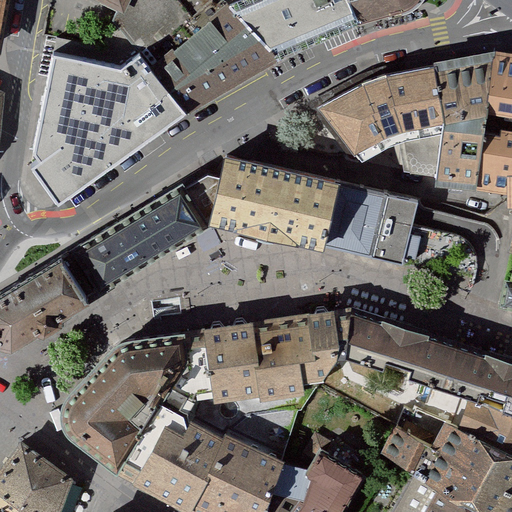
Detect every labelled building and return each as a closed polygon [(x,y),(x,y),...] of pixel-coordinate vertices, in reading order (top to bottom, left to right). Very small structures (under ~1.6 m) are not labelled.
[(0,0),(0,48),(8,55),(17,0),(0,0)] [(95,0),(116,10),(129,17),(138,0),(95,0)] [(111,22),(145,63),(152,73),(230,7),(224,0),(138,0),(129,17),(116,10),(111,22)] [(255,0),(236,8),(288,62),(366,23),(357,2),(356,0),(255,0)] [(356,0),(357,2),(366,23),(409,11),(421,2),(421,0),(356,0)] [(288,62),(236,8),(233,5),(230,7),(152,73),(187,120),(288,62)] [(490,110),(499,49),(434,58),(446,117),(438,177),(438,180),(479,184),(486,129),(490,110)] [(511,51),(499,49),(490,110),(511,112),(511,51)] [(446,117),(434,58),(387,69),(362,79),(317,105),(354,152),(392,130),(446,117)] [(129,75),(58,61),(41,157),(47,165),(37,172),(63,205),(187,120),(152,73),(145,63),(129,75)] [(0,155),(1,154),(6,141),(11,93),(0,88),(0,155)] [(403,171),(438,177),(446,117),(392,130),(395,146),(403,171)] [(479,184),(510,187),(510,172),(511,172),(511,127),(505,127),(503,131),(486,129),(479,184)] [(217,178),(207,225),(324,250),(338,178),(222,152),(217,178)] [(187,189),(182,185),(73,250),(98,289),(207,225),(217,178),(209,175),(187,189)] [(390,191),(338,178),(324,250),(374,260),(390,191)] [(420,198),(390,191),(374,260),(405,267),(414,224),(418,206),(420,198)] [(0,350),(2,351),(29,334),(34,335),(54,324),(54,318),(80,303),(51,254),(26,271),(0,286),(0,350)] [(511,282),(507,281),(501,308),(511,310),(511,282)] [(356,301),(340,303),(344,329),(345,334),(343,350),(351,350),(356,306),(356,301)] [(304,349),(308,377),(327,373),(343,350),(345,334),(344,329),(340,303),(312,307),(317,348),(304,349)] [(386,316),(356,306),(351,350),(388,362),(392,352),(417,361),(415,369),(476,389),(485,392),(488,383),(511,391),(511,395),(510,402),(511,402),(511,352),(493,347),(492,350),(434,331),(436,328),(387,313),(386,316)] [(312,307),(256,314),(262,355),(304,349),(317,348),(312,307)] [(262,355),(256,314),(206,321),(208,337),(216,396),(262,390),(258,355),(262,355)] [(206,321),(186,323),(187,339),(208,337),(206,321)] [(114,337),(62,393),(59,409),(63,426),(117,469),(126,455),(189,355),(187,339),(186,323),(129,331),(114,337)] [(258,355),(262,390),(263,396),(309,389),(308,377),(304,349),(262,355),(258,355)] [(485,392),(476,389),(464,421),(511,442),(511,402),(510,402),(485,392)] [(117,469),(191,509),(212,465),(208,464),(225,431),(192,413),(184,426),(166,416),(140,463),(126,455),(117,469)] [(511,511),(511,442),(464,421),(451,414),(437,439),(419,469),(443,483),(494,511),(511,511)] [(386,450),(419,469),(437,439),(399,422),(386,450)] [(265,511),(286,459),(288,455),(228,425),(225,431),(208,464),(212,465),(191,509),(196,511),(265,511)] [(291,511),(344,511),(369,470),(333,450),(338,442),(321,432),(309,450),(318,453),(312,465),(310,470),(315,473),(308,498),(303,496),(291,511)] [(22,438),(0,466),(0,511),(59,511),(74,475),(22,438)] [(312,465),(286,459),(265,511),(291,511),(303,496),(308,498),(315,473),(310,470),(312,465)] [(426,511),(443,483),(419,469),(396,511),(426,511)] [(494,511),(443,483),(426,511),(494,511)]
